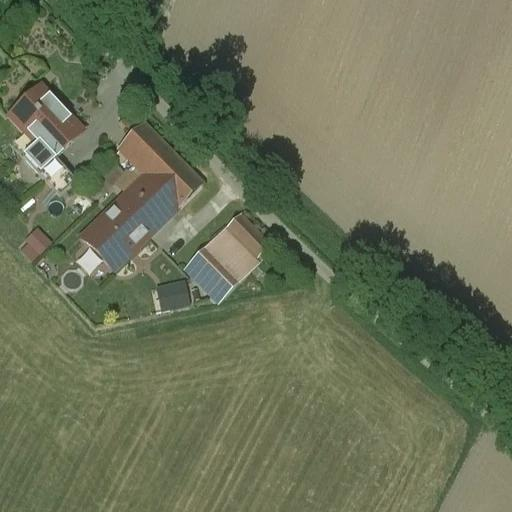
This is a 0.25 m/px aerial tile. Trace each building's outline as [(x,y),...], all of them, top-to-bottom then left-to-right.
[(79,134),(39,92),(10,119),(36,148),(22,161),(38,179),(55,164),(51,160),(79,134)] [(180,167),(142,129),(117,153),(138,174),(145,181),(155,191),(180,167)] [(75,186),(55,164),(38,179),(58,201),(75,186)] [(202,190),(180,167),(155,191),(176,212),(177,214),(202,190)] [(128,176),(115,188),(126,199),(128,197),(145,181),(138,174),(132,180),(128,176)] [(155,191),(145,181),(128,197),(159,229),(176,212),(155,191)] [(159,229),(128,197),(126,199),(82,243),(112,274),(159,229)] [(269,250),(239,219),(224,233),(255,264),(269,250)] [(22,253),(37,266),(56,245),(41,232),(22,253)] [(224,233),(197,260),(231,295),(258,268),(255,264),(224,233)] [(231,295),(197,260),(184,272),(219,307),(231,295)]
